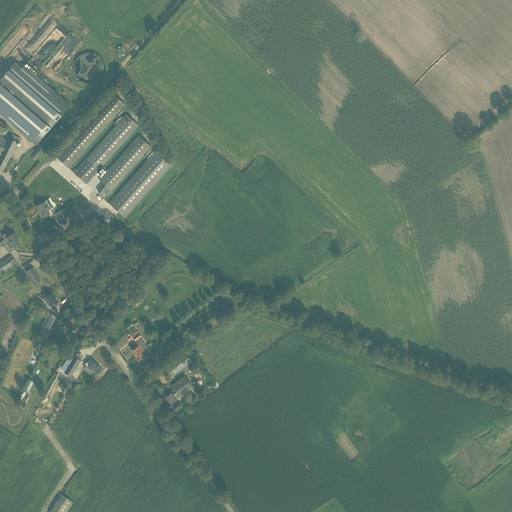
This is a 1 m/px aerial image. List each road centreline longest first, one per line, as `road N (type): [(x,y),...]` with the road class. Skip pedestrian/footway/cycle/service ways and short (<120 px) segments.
road 1 (track): [(511,393),(242,297),(132,380)]
road 2 (unclassified): [(232,511),(100,338),(0,174)]
road 3 (track): [(181,0),(84,107)]
